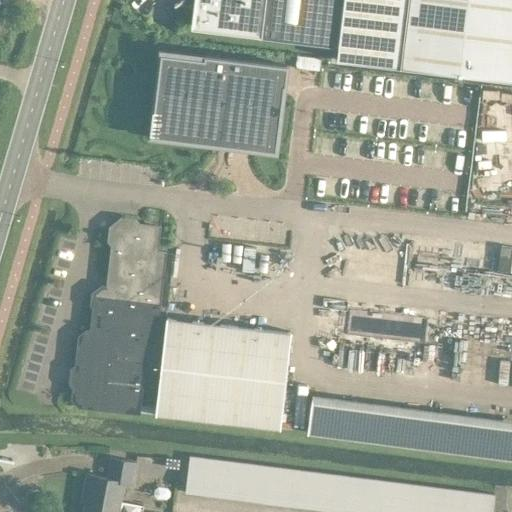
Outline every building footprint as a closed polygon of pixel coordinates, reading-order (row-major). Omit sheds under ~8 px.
[(257,33),(260,0),(196,0),(193,25),(257,33)] [(260,0),(257,33),(256,37),(337,47),(342,0),(260,0)] [(448,72),(511,79),(511,0),(342,0),(337,47),(336,59),(400,66),(448,72)] [(150,136),(229,146),(229,147),(229,148),(230,149),(230,150),(231,150),(231,151),(232,151),(233,151),(234,152),(235,152),(236,151),(237,151),(238,151),(238,150),(239,150),(239,149),(240,149),(240,148),(240,147),(252,149),(252,150),(276,153),(287,66),(204,56),(204,59),(160,54),(150,136)] [(158,227),(157,227),(122,223),(114,229),(107,289),(102,289),(95,294),(91,332),(86,331),(79,337),(72,398),(78,405),(138,412),(146,339),(154,340),(163,253),(155,252),(158,227)] [(290,332),(167,318),(156,413),(280,427),(290,332)] [(307,433),(511,459),(511,426),(311,401),(307,433)] [(106,477),(87,473),(83,491),(87,492),(83,511),(141,511),(142,506),(120,501),(124,482),(132,484),(137,462),(110,457),(106,477)] [(178,458),(164,457),(163,467),(177,468),(178,458)] [(189,457),(185,493),(333,511),(490,511),(493,495),(189,457)]
